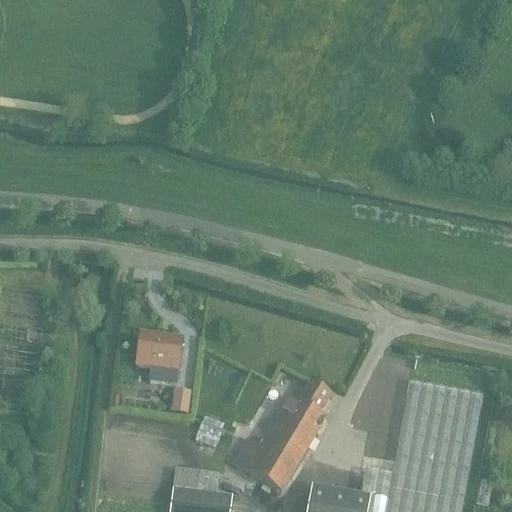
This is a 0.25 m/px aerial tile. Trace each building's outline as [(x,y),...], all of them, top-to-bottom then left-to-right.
[(150,371),(148,386),(175,389),(177,374),(181,341),(139,335),(135,369),(150,371)] [(461,511),(481,401),(481,399),(408,385),(391,477),(364,472),(359,499),(369,501),(367,511),(461,511)] [(241,450),(230,467),(280,497),(324,422),(317,418),(330,398),(309,386),(297,406),(289,401),(254,459),(241,450)] [(186,418),(190,395),(172,392),(169,415),(186,418)] [(196,441),(215,448),(224,425),(205,417),(196,441)] [(310,490),(306,511),(367,511),(369,501),(359,499),(310,490)] [(230,511),(232,499),(172,492),(169,511),(230,511)]
